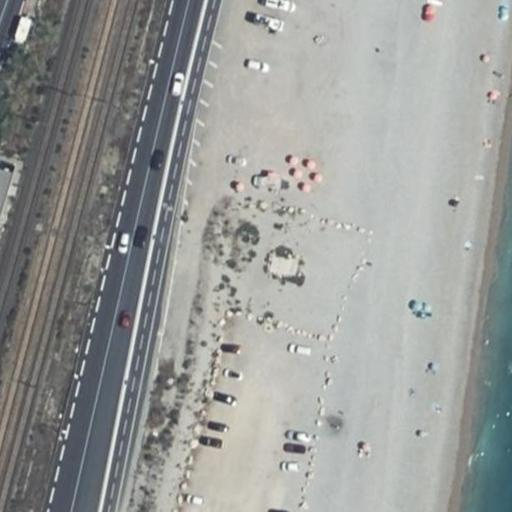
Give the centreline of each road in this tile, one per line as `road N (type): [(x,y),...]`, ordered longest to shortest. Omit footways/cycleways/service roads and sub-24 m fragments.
road 1 (primary): [(160,129),(65,511)]
road 2 (primary): [(84,511),(160,129)]
road 3 (primary): [(160,129),(193,0)]
